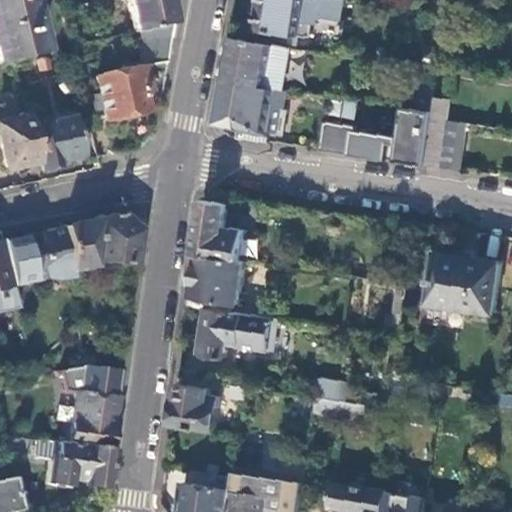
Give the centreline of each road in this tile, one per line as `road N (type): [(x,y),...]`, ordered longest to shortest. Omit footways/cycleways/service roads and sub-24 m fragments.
road 1 (residential): [(179,170),(133,511)]
road 2 (residential): [(511,210),(179,170)]
road 3 (residential): [(179,170),(0,211)]
road 4 (residential): [(208,0),(179,170)]
